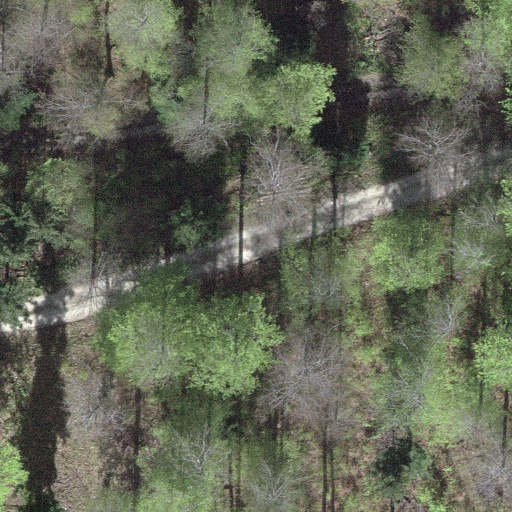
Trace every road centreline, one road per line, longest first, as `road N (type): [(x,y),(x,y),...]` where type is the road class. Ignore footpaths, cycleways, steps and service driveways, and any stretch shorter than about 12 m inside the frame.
road 1 (track): [(0,313),(115,287),(511,155)]
road 2 (track): [(511,74),(86,138),(0,136)]
